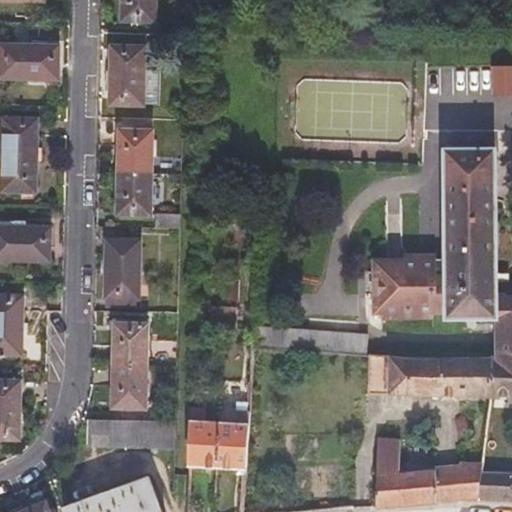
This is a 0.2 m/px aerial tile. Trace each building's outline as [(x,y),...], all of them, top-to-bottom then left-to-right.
[(154,0),(121,0),(121,19),(155,20),(154,0)] [(145,44),(110,43),(108,104),(143,104),(145,44)] [(0,50),(0,80),(58,82),(59,46),(0,45),(0,50)] [(38,118),(3,117),(1,193),(36,194),(38,118)] [(138,120),(138,129),(147,130),(147,120),(138,120)] [(125,129),(124,172),(153,172),(153,130),(147,130),(138,129),(125,129)] [(491,363),(487,401),(511,402),(511,285),(500,285),(500,276),(504,156),(454,154),(451,260),(442,260),(441,255),(409,255),(409,259),(377,259),(375,314),(384,314),(384,320),(435,320),(435,315),(448,315),(448,321),(499,322),(497,363),(491,363)] [(153,172),(124,172),(123,215),(152,215),(153,172)] [(179,228),(179,216),(156,215),(156,228),(179,228)] [(0,263),(49,265),(50,230),(0,229),(0,263)] [(118,300),(118,307),(143,307),(144,301),(148,301),(149,240),(115,240),(113,300),(118,300)] [(511,276),(500,276),(500,285),(511,285),(511,276)] [(24,298),(0,297),(0,357),(22,358),(24,298)] [(223,331),(223,309),(211,308),(210,330),(223,331)] [(223,309),(223,331),(233,331),(234,309),(223,309)] [(113,325),(112,368),(146,369),(147,326),(113,325)] [(258,332),(258,349),(286,352),(287,334),(258,332)] [(311,336),(287,334),(286,352),(291,353),(311,354),(311,336)] [(369,358),(370,353),(371,339),(311,336),(311,354),(369,358)] [(487,401),(491,363),(369,358),(366,397),(487,401)] [(146,369),(112,368),(111,411),(145,411),(146,369)] [(22,385),(0,383),(0,442),(20,443),(22,385)] [(218,466),(220,421),(204,420),(204,407),(191,407),(189,465),(218,466)] [(248,447),(250,410),(236,409),(235,421),(220,421),(218,466),(247,467),(248,447)] [(175,448),(176,424),(90,421),(89,446),(175,448)] [(401,442),(377,440),(377,478),(376,511),(477,503),(480,476),(480,467),(456,467),(455,471),(400,476),(401,442)] [(61,509),(61,511),(162,511),(147,476),(61,509)] [(477,503),(511,504),(511,476),(480,476),(477,503)] [(50,511),(47,503),(22,511),(50,511)]
